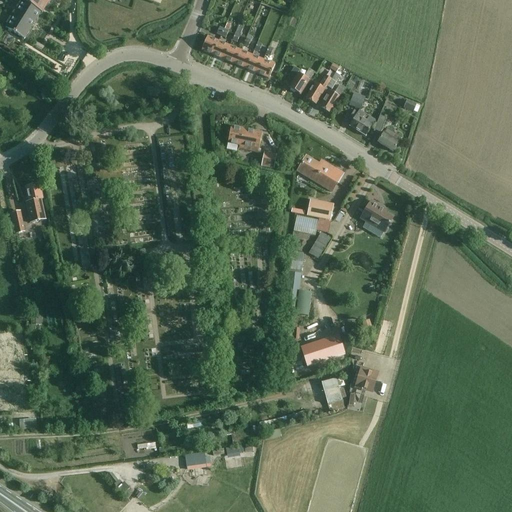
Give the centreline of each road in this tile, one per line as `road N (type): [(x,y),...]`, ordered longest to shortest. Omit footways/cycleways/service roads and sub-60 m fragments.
road 1 (track): [(345,367),(178,418),(0,437)]
road 2 (residential): [(394,178),(274,106),(176,65)]
road 3 (residential): [(0,160),(46,130),(82,82),(114,58),(176,65)]
road 4 (track): [(168,462),(22,477),(0,465)]
road 5 (track): [(430,200),(390,359)]
road 6 (unclassified): [(511,250),(394,178)]
